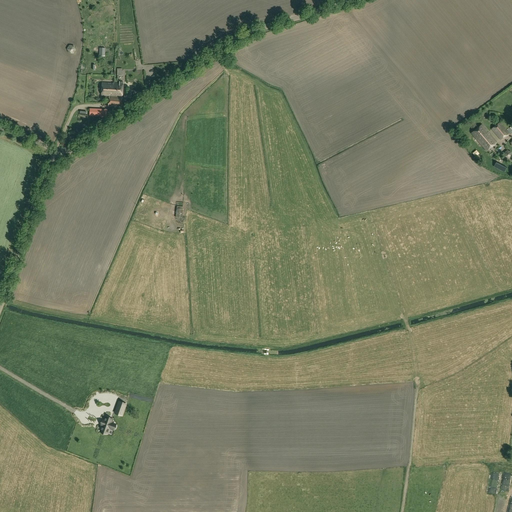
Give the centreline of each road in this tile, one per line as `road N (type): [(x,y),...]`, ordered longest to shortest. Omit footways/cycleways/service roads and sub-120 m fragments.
road 1 (unclassified): [(55,149),(79,147),(247,32),(353,0)]
road 2 (unclassified): [(0,306),(55,149)]
